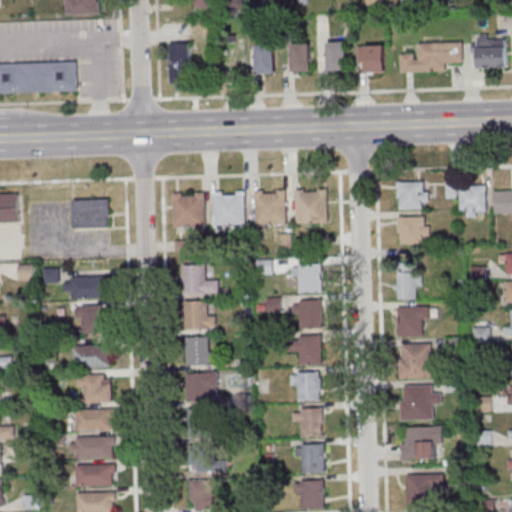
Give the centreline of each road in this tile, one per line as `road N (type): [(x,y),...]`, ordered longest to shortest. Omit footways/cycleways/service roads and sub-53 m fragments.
road 1 (residential): [(154,511),(135,0)]
road 2 (residential): [(366,511),(355,126)]
road 3 (secondary): [(355,126),(141,135)]
road 4 (secondary): [(511,120),(355,126)]
road 5 (secondary): [(141,135),(12,139)]
